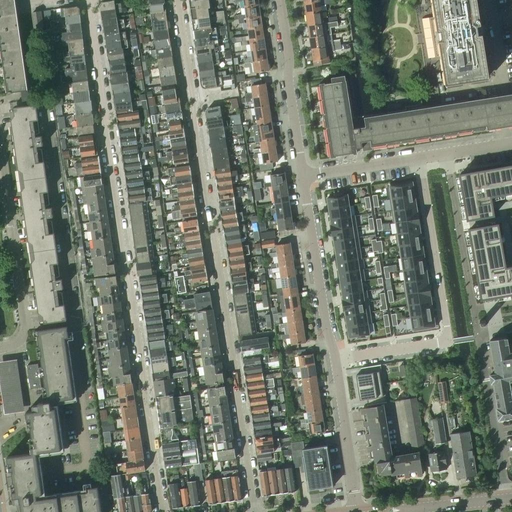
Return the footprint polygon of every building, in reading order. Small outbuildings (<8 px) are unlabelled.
[(15,0),(0,0),(0,40),(7,93),(22,91),(23,101),(30,100),(28,90),(16,6),(15,0)] [(190,0),(188,0),(190,9),(200,8),(200,9),(208,8),(208,9),(210,8),(209,2),(215,1),(221,0),(190,0)] [(429,18),(421,19),(428,59),(435,57),(441,56),(446,85),(447,85),(447,89),(462,86),(461,83),(461,82),(470,81),(471,85),(486,82),(485,79),(486,79),(489,78),(482,34),(479,35),(477,26),(478,26),(481,25),(476,0),(432,0),(435,17),(429,18)] [(100,6),(100,11),(121,8),(121,4),(114,5),(114,1),(102,3),(99,6),(100,6)] [(320,1),(304,3),(306,15),(322,13),(321,6),(320,1)] [(165,3),(150,5),(151,14),(166,12),(165,3)] [(246,15),(235,16),(236,20),(244,19),(246,19),(261,17),(259,6),(245,8),(246,15)] [(61,11),(57,12),(57,18),(62,17),(80,15),(80,9),(77,7),(61,9),(61,11)] [(121,8),(100,11),(102,19),(116,17),(116,13),(122,12),(127,12),(126,7),(121,8)] [(200,8),(190,9),(191,20),(202,19),(209,18),(208,9),(208,8),(200,9),(200,8)] [(41,12),(32,13),(34,28),(43,27),(41,12)] [(166,12),(151,14),(152,23),(167,21),(166,12)] [(322,13),(306,15),(308,27),(323,24),(330,23),(337,22),(336,17),(323,19),(322,13)] [(66,21),(60,21),(60,24),(60,25),(60,26),(81,23),(80,15),(62,17),(66,17),(66,21)] [(202,19),(191,20),(193,32),(215,29),(215,28),(211,29),(210,23),(224,21),(224,16),(216,18),(216,17),(209,18),(202,19)] [(116,17),(102,19),(103,27),(124,24),(123,19),(117,21),(116,17)] [(261,17),(246,19),(248,30),(262,27),(261,17)] [(167,21),(152,23),(154,32),(169,30),(167,21)] [(81,23),(60,26),(61,30),(67,29),(67,32),(67,33),(82,30),(81,23)] [(124,24),(103,27),(104,35),(119,33),(118,29),(124,28),(124,24)] [(323,24),(308,27),(309,38),(325,36),(323,24)] [(262,27),(248,30),(250,40),(264,38),(262,27)] [(215,29),(193,32),(194,40),(217,36),(215,29)] [(67,32),(61,33),(62,37),(62,42),(83,39),(82,30),(67,33),(67,32)] [(169,30),(154,32),(155,41),(170,39),(169,30)] [(119,33),(104,35),(105,43),(126,40),(125,35),(125,32),(119,33)] [(325,36),(309,38),(311,50),(327,47),(333,46),(340,45),(340,40),(332,41),(331,35),(325,36)] [(217,36),(194,40),(195,48),(218,44),(217,36)] [(264,38),(250,40),(251,51),(266,49),(264,38)] [(83,39),(62,42),(63,46),(69,45),(69,49),(84,46),(83,39)] [(170,39),(155,41),(156,50),(172,48),(170,39)] [(126,40),(105,43),(106,51),(121,49),(122,49),(122,48),(127,48),(127,44),(126,40)] [(218,44),(195,48),(196,56),(219,52),(218,44)] [(70,52),(63,53),(64,58),(85,54),(84,46),(69,49),(70,52)] [(327,47),(311,50),(313,62),(314,66),(330,63),(327,47)] [(156,50),(152,51),(154,60),(158,59),(173,57),(172,48),(156,50)] [(121,49),(106,51),(108,61),(124,59),(122,49),(121,49)] [(250,58),(245,59),(245,63),(250,63),(253,62),(267,60),(266,49),(251,51),(252,58),(250,58)] [(219,52),(196,56),(197,64),(218,60),(217,56),(217,53),(219,53),(219,52)] [(85,54),(64,58),(64,62),(71,61),(71,65),(86,62),(85,54)] [(173,57),(158,59),(159,68),(174,66),(173,57)] [(124,59),(108,61),(109,71),(125,69),(124,59)] [(218,60),(197,64),(198,72),(213,69),(212,66),(218,65),(218,60)] [(250,63),(245,63),(246,68),(250,67),(251,74),(269,71),(267,60),(253,62),(250,63)] [(71,68),(65,69),(66,73),(87,70),(86,62),(71,65),(71,68)] [(174,66),(159,68),(160,77),(176,75),(174,66)] [(125,69),(109,71),(110,75),(111,85),(128,82),(127,72),(126,73),(125,69)] [(213,69),(198,72),(199,79),(220,76),(219,72),(213,73),(213,69)] [(87,70),(66,73),(66,78),(72,77),(73,81),(88,79),(87,70)] [(176,75),(160,77),(162,86),(177,84),(176,75)] [(220,76),(199,79),(200,87),(203,89),(221,86),(221,82),(231,80),(230,75),(220,77),(220,76)] [(250,94),(245,94),(246,99),(251,98),(253,97),(268,95),(266,84),(262,84),(261,85),(261,79),(254,80),(254,86),(252,86),(253,93),(250,94)] [(88,80),(72,83),(73,93),(89,91),(88,80)] [(318,86),(329,158),(354,154),(342,80),(334,81),(334,83),(318,86)] [(128,82),(111,85),(113,95),(129,92),(128,82)] [(177,84),(162,86),(163,95),(178,93),(177,84)] [(89,91),(73,93),(75,103),(91,101),(89,91)] [(129,92),(113,95),(114,104),(131,102),(129,92)] [(163,95),(161,96),(162,105),(165,104),(180,102),(178,93),(163,95)] [(251,98),(246,99),(246,103),(254,101),(255,108),(269,106),(268,95),(253,97),(251,98)] [(511,98),(506,99),(368,121),(369,127),(353,129),(356,149),(363,148),(362,145),(371,143),(372,148),(487,130),(487,131),(511,127),(511,126),(511,98)] [(91,101),(75,103),(76,115),(92,113),(91,101)] [(131,102),(114,104),(116,114),(132,112),(131,102)] [(162,105),(161,105),(162,114),(166,113),(182,111),(180,102),(165,104),(162,105)] [(36,135),(40,133),(38,121),(36,105),(14,108),(14,111),(10,111),(11,119),(12,126),(10,127),(11,134),(13,134),(16,155),(15,156),(16,163),(17,163),(18,170),(19,170),(22,191),(21,191),(22,198),(21,198),(22,206),(23,206),(26,227),(25,227),(26,235),(28,235),(29,242),(32,262),(31,262),(32,269),(31,270),(32,277),(34,277),(37,298),(35,299),(36,306),(38,306),(39,313),(40,322),(44,321),(44,324),(67,320),(64,305),(62,292),(58,292),(58,290),(63,289),(62,279),(56,280),(56,278),(60,276),(52,221),(48,220),(47,218),(53,217),(52,208),(46,209),(46,206),(50,205),(42,149),(38,149),(37,147),(43,146),(42,136),(36,137),(36,135)] [(256,116),(252,116),(254,126),(258,125),(272,123),(269,106),(255,108),(256,116)] [(204,112),(205,120),(221,117),(219,107),(207,109),(204,112)] [(132,112),(116,114),(117,122),(139,119),(138,111),(132,112)] [(182,111),(166,113),(168,122),(183,120),(182,111)] [(92,113),(76,115),(78,127),(94,125),(92,113)] [(205,120),(207,130),(222,127),(221,117),(205,120)] [(139,119),(117,122),(118,130),(134,128),(140,127),(139,119)] [(183,120),(168,122),(169,131),(185,129),(183,120)] [(258,125),(254,126),(255,136),(256,143),(260,142),(274,140),(272,123),(258,125)] [(94,125),(78,127),(79,137),(95,135),(94,125)] [(134,128),(118,130),(119,139),(142,135),(140,127),(134,128)] [(207,130),(209,140),(224,138),(222,127),(207,130)] [(170,135),(164,136),(165,140),(186,137),(185,129),(169,131),(170,135)] [(95,135),(79,137),(80,147),(96,144),(95,135)] [(142,135),(119,139),(121,147),(143,144),(142,135)] [(165,140),(159,141),(159,145),(165,144),(171,143),(172,147),(187,145),(186,137),(165,140)] [(209,140),(211,150),(226,148),(224,138),(209,140)] [(274,140),(260,142),(262,153),(276,151),(274,140)] [(96,144),(80,147),(82,157),(98,155),(96,144)] [(143,144),(121,147),(122,155),(139,153),(153,151),(153,146),(143,148),(143,144)] [(173,152),(166,153),(167,157),(188,153),(187,145),(172,147),(173,152)] [(226,148),(211,150),(212,160),(227,158),(226,148)] [(259,153),(254,154),(255,158),(263,157),(264,164),(260,165),(260,171),(273,169),(272,163),(278,162),(276,151),(262,153),(259,153)] [(139,153),(122,155),(123,164),(140,161),(139,153)] [(188,153),(167,157),(168,161),(174,160),(174,164),(175,164),(176,168),(190,166),(190,162),(188,153)] [(82,163),(76,164),(76,168),(100,165),(99,156),(82,159),(82,163)] [(227,158),(212,160),(214,170),(229,168),(227,158)] [(140,161),(123,164),(124,172),(141,169),(141,166),(147,165),(146,161),(140,161)] [(100,165),(76,168),(78,176),(101,173),(100,165)] [(511,165),(459,175),(467,220),(494,216),(493,214),(490,197),(511,192),(511,165)] [(175,168),(169,169),(170,173),(170,177),(192,174),(190,166),(176,168),(175,168)] [(229,168),(214,170),(215,179),(236,176),(235,171),(229,172),(229,168)] [(141,169),(124,172),(124,173),(125,178),(125,179),(148,176),(148,172),(142,173),(141,169)] [(272,182),(264,184),(265,188),(272,187),(287,184),(285,173),(271,175),(272,182)] [(192,174),(170,177),(172,186),(178,185),(193,182),(192,174)] [(80,178),(82,187),(103,184),(102,175),(80,178)] [(148,176),(125,179),(126,187),(144,185),(143,181),(149,180),(148,176)] [(236,176),(215,179),(216,187),(231,185),(231,182),(237,181),(236,176)] [(178,188),(172,189),(173,194),(194,191),(193,182),(178,185),(178,188)] [(399,185),(388,186),(390,199),(414,195),(412,183),(407,183),(407,182),(399,183),(399,185)] [(82,187),(83,196),(105,193),(103,184),(82,187)] [(287,184),(272,187),(275,203),(289,201),(287,184)] [(144,185),(126,187),(127,195),(151,192),(150,188),(144,189),(144,185)] [(231,185),(216,187),(217,195),(243,192),(242,187),(238,188),(232,189),(231,185)] [(194,191),(173,194),(174,199),(180,198),(180,201),(195,199),(194,191)] [(151,192),(127,195),(128,203),(129,204),(146,202),(145,197),(151,196),(151,192)] [(243,192),(217,195),(218,204),(219,208),(234,206),(234,202),(233,198),(239,197),(243,197),(243,192)] [(84,205),(88,204),(106,202),(105,193),(83,196),(84,205)] [(335,197),(327,198),(329,209),(349,206),(347,195),(343,195),(343,194),(335,195),(335,197)] [(414,195),(390,199),(391,211),(416,207),(414,195)] [(181,205),(175,206),(175,210),(197,207),(195,199),(180,201),(181,205)] [(146,202),(129,204),(130,214),(147,212),(146,201),(146,202)] [(276,209),(271,210),(272,216),(277,215),(278,220),(292,218),(289,201),(275,203),(276,209)] [(85,214),(89,213),(107,211),(106,202),(88,204),(84,205),(85,214)] [(234,206),(219,208),(220,212),(221,220),(242,217),(242,213),(236,214),(234,206)] [(349,206),(329,209),(331,220),(350,217),(350,216),(349,206)] [(176,211),(172,211),(174,219),(177,219),(183,218),(183,222),(198,219),(197,216),(198,216),(197,207),(175,210),(176,211)] [(416,207),(391,211),(393,223),(396,223),(396,222),(419,219),(418,211),(417,212),(416,207)] [(89,213),(91,222),(108,219),(107,211),(89,213)] [(147,212),(130,214),(132,224),(149,222),(147,212)] [(331,224),(330,224),(331,231),(357,227),(355,215),(350,216),(350,217),(331,220),(331,224)] [(242,217),(221,220),(223,229),(238,226),(237,222),(243,221),(242,217)] [(278,220),(270,221),(271,226),(278,224),(279,232),(294,229),(292,218),(278,220)] [(88,231),(92,231),(110,228),(108,219),(91,222),(87,223),(88,231)] [(180,228),(176,228),(176,233),(185,231),(185,233),(200,230),(198,219),(183,222),(179,222),(180,228)] [(419,219),(396,222),(396,223),(397,234),(420,231),(419,226),(420,226),(419,219)] [(149,222),(132,224),(133,235),(150,232),(149,222)] [(498,224),(469,229),(469,230),(481,300),(511,294),(511,266),(503,269),(496,232),(499,232),(498,226),(498,224)] [(238,226),(223,229),(224,237),(245,233),(244,229),(244,225),(238,226)] [(357,227),(331,231),(332,237),(333,236),(334,241),(359,237),(357,227)] [(92,231),(93,240),(111,237),(110,228),(92,231)] [(186,237),(180,237),(181,242),(202,239),(200,230),(185,233),(186,237)] [(274,231),(261,233),(262,239),(275,237),(274,231)] [(397,234),(395,234),(397,247),(399,246),(421,242),(420,231),(397,234)] [(150,232),(133,235),(134,245),(152,242),(150,232)] [(245,233),(224,237),(225,245),(241,243),(240,239),(246,238),(245,233)] [(93,240),(95,249),(112,246),(111,237),(93,240)] [(359,237),(334,241),(336,252),(360,248),(359,237)] [(202,239),(181,242),(181,247),(187,246),(188,250),(203,247),(202,239)] [(152,242),(134,245),(136,255),(153,252),(152,242)] [(421,242),(399,246),(401,258),(423,254),(421,242)] [(241,243),(225,245),(227,253),(248,250),(247,246),(241,247),(241,243)] [(277,253),(270,254),(270,258),(276,257),(278,257),(292,254),(291,243),(276,245),(277,253)] [(91,249),(92,258),(114,255),(112,246),(95,249),(91,249)] [(188,253),(182,254),(183,259),(204,255),(203,247),(188,250),(188,253)] [(360,248),(336,252),(337,263),(357,259),(357,260),(362,259),(360,248)] [(248,250),(227,253),(228,262),(243,260),(243,256),(249,255),(248,250)] [(153,252),(136,255),(137,265),(154,262),(153,252)] [(279,263),(271,265),(272,269),(294,265),(292,254),(278,257),(279,263)] [(423,254),(401,258),(403,270),(425,266),(423,254)] [(92,258),(93,267),(115,264),(114,255),(92,258)] [(204,255),(183,259),(184,263),(190,262),(190,266),(206,264),(204,255)] [(357,259),(337,263),(339,273),(359,270),(357,260),(357,259)] [(243,260),(228,262),(229,270),(251,267),(250,263),(244,264),(243,260)] [(154,262),(137,265),(138,275),(156,273),(154,262)] [(115,264),(93,267),(95,276),(116,273),(115,264)] [(191,270),(185,271),(186,275),(207,272),(206,264),(190,266),(191,270)] [(294,265),(272,269),(273,273),(280,272),(281,278),(296,276),(294,265)] [(425,266),(403,270),(405,281),(405,282),(427,278),(425,266)] [(251,267),(229,270),(230,278),(246,276),(245,272),(251,271),(251,267)] [(359,270),(339,273),(341,284),(361,281),(365,281),(364,269),(359,270)] [(207,272),(186,275),(187,280),(192,279),(193,283),(208,280),(207,272)] [(156,275),(139,278),(140,286),(165,282),(164,278),(157,279),(156,275)] [(117,276),(95,279),(96,288),(100,287),(118,285),(117,276)] [(184,276),(175,277),(178,294),(186,292),(184,276)] [(246,276),(230,278),(231,286),(253,283),(252,279),(246,280),(246,276)] [(283,288),(275,289),(276,297),(280,296),(284,295),(298,293),(296,276),(281,278),(283,288)] [(405,281),(403,282),(405,294),(430,290),(429,283),(428,283),(427,278),(405,282),(405,281)] [(361,281),(341,284),(342,295),(362,292),(362,291),(361,281)] [(165,282),(140,286),(141,294),(158,291),(158,287),(165,286),(165,282)] [(253,283),(231,286),(233,295),(250,292),(254,292),(253,283)] [(118,285),(100,287),(102,296),(119,294),(118,285)] [(343,299),(342,300),(343,306),(369,301),(367,290),(362,291),(362,292),(342,295),(343,299)] [(430,290),(405,294),(406,306),(409,306),(409,305),(431,302),(430,297),(431,297),(430,290)] [(158,291),(141,294),(142,301),(167,298),(166,294),(159,295),(158,291)] [(179,305),(185,305),(212,300),(210,292),(194,294),(195,298),(184,300),(181,297),(178,298),(179,305)] [(250,292),(233,295),(234,306),(251,303),(250,292)] [(285,301),(281,301),(283,313),(287,312),(301,310),(298,293),(284,295),(285,301)] [(102,296),(98,297),(99,306),(103,305),(121,303),(119,294),(102,296)] [(167,298),(142,301),(143,309),(161,307),(160,303),(168,302),(167,302),(167,298)] [(212,300),(185,305),(186,309),(196,307),(197,311),(213,309),(212,300)] [(369,301),(343,306),(344,312),(345,311),(346,316),(370,312),(369,301)] [(431,302),(409,305),(409,306),(411,317),(433,314),(431,302)] [(121,303),(103,305),(104,314),(122,312),(121,303)] [(251,303),(234,306),(236,316),(253,313),(251,303)] [(161,307),(143,309),(145,317),(169,314),(169,310),(161,311),(161,307)] [(213,309),(195,312),(197,321),(215,319),(213,309)] [(283,313),(273,314),(274,325),(280,324),(279,317),(287,316),(288,323),(303,321),(301,310),(287,312),(283,313)] [(104,314),(100,315),(101,324),(105,323),(123,321),(122,312),(104,314)] [(370,312),(346,316),(347,327),(367,324),(372,323),(370,312)] [(253,313),(236,316),(237,326),(254,323),(253,313)] [(169,314),(145,317),(146,325),(163,323),(162,319),(170,318),(169,314)] [(433,314),(411,317),(413,330),(422,328),(422,330),(430,328),(430,327),(435,326),(433,314)] [(215,319),(197,321),(198,331),(216,328),(215,319)] [(105,323),(101,324),(103,332),(107,332),(124,330),(123,321),(105,323)] [(286,323),(280,324),(280,328),(284,327),(284,328),(285,335),(290,334),(304,332),(303,321),(288,323),(286,323)] [(163,323),(146,325),(147,333),(172,330),(172,325),(163,326),(163,323)] [(254,323),(237,326),(239,336),(256,334),(254,323)] [(367,324),(347,327),(349,338),(357,337),(357,338),(365,337),(365,335),(369,335),(367,324)] [(33,406),(33,411),(26,412),(28,428),(31,427),(33,438),(30,438),(32,453),(7,457),(10,472),(12,471),(14,482),(11,483),(14,504),(21,503),(22,511),(101,511),(98,487),(87,488),(87,492),(31,500),(31,496),(43,494),(37,453),(62,449),(56,408),(52,409),(51,402),(74,399),(65,338),(69,337),(67,326),(34,331),(35,336),(38,336),(39,347),(37,347),(38,356),(41,356),(42,367),(39,367),(41,377),(44,376),(45,387),(42,388),(44,402),(38,403),(39,405),(33,406)] [(216,328),(198,331),(200,340),(217,337),(216,328)] [(124,330),(107,332),(108,341),(126,339),(124,330)] [(172,330),(147,333),(148,341),(164,339),(165,339),(164,335),(173,334),(172,330)] [(285,335),(281,335),(282,339),(291,338),(292,345),(306,343),(304,332),(290,334),(285,335)] [(217,337),(200,340),(201,349),(219,346),(217,337)] [(267,337),(240,341),(241,352),(242,359),(263,356),(262,349),(269,348),(267,337)] [(490,340),(494,369),(491,370),(492,375),(490,375),(491,384),(494,384),(498,409),(496,409),(498,421),(511,418),(511,402),(509,383),(508,382),(511,381),(511,343),(508,344),(507,339),(506,338),(491,340),(490,340)] [(108,341),(104,341),(105,350),(109,350),(127,348),(126,339),(108,341)] [(164,339),(148,341),(149,349),(170,346),(173,345),(173,341),(170,342),(165,343),(164,339)] [(170,346),(149,349),(150,357),(166,355),(166,351),(179,349),(178,345),(173,345),(170,346)] [(219,346),(201,349),(202,358),(220,355),(219,346)] [(127,348),(109,350),(111,359),(128,357),(127,348)] [(313,354),(299,356),(300,367),(315,365),(313,354)] [(166,355),(150,357),(151,365),(173,362),(176,361),(175,357),(172,358),(167,358),(166,355)] [(220,355),(202,358),(204,366),(222,364),(220,355)] [(242,359),(243,367),(270,363),(268,355),(263,356),(242,359)] [(111,359),(107,359),(108,368),(112,368),(130,365),(128,357),(111,359)] [(17,359),(0,361),(0,383),(5,414),(26,411),(17,359)] [(173,362),(151,365),(153,373),(169,370),(168,367),(173,366),(176,365),(176,361),(173,362)] [(270,363),(243,367),(245,375),(262,372),(262,368),(268,367),(278,366),(277,362),(270,363)] [(27,365),(30,389),(41,388),(38,364),(27,365)] [(222,364),(204,366),(205,375),(223,373),(222,364)] [(112,368),(108,368),(109,377),(113,376),(131,374),(130,365),(112,368)] [(298,368),(293,369),(293,373),(301,372),(302,378),(316,376),(315,365),(300,367),(298,368)] [(365,374),(356,375),(358,388),(384,384),(381,365),(361,368),(364,368),(365,374)] [(169,370),(153,373),(154,381),(175,378),(176,378),(188,376),(187,372),(174,373),(169,374),(169,370)] [(262,372),(245,375),(246,383),(269,379),(273,379),(280,377),(279,373),(269,375),(263,376),(262,372)] [(223,373),(205,375),(207,385),(208,384),(208,386),(223,384),(223,382),(224,382),(223,373)] [(131,374),(113,376),(114,386),(132,383),(131,374)] [(304,390),(300,390),(301,396),(319,393),(316,376),(302,378),(304,390)] [(175,378),(154,381),(155,388),(175,385),(174,378),(176,378),(175,378)] [(269,379),(246,383),(247,391),(270,387),(271,387),(274,386),(273,379),(269,379)] [(118,386),(119,397),(134,395),(132,384),(118,386)] [(208,394),(205,394),(206,398),(209,398),(226,395),(225,386),(224,386),(223,384),(208,386),(209,388),(207,389),(208,394)] [(384,384),(358,388),(360,400),(369,399),(370,404),(367,405),(367,406),(387,402),(384,384)] [(175,385),(155,388),(156,397),(173,394),(176,394),(175,385)] [(270,387),(247,391),(249,399),(274,395),(274,393),(273,390),(272,390),(271,387),(270,387)] [(319,393),(301,396),(302,405),(306,405),(307,412),(322,410),(319,393)] [(173,394),(156,397),(156,400),(160,428),(171,427),(177,426),(181,425),(186,425),(194,423),(190,395),(174,397),(173,394)] [(119,397),(121,408),(136,406),(134,395),(119,397)] [(226,395),(209,398),(210,407),(228,404),(226,395)] [(274,395),(249,399),(250,407),(267,404),(267,400),(273,399),(273,397),(274,397),(274,395)] [(228,404),(210,407),(212,416),(229,413),(228,404)] [(267,404),(250,407),(251,415),(277,411),(277,406),(268,407),(267,404)] [(121,408),(123,419),(137,416),(136,406),(121,408)] [(376,472),(377,477),(383,476),(383,475),(396,472),(397,477),(405,476),(405,477),(410,477),(409,475),(418,474),(418,475),(422,474),(419,455),(389,460),(386,444),(380,406),(362,409),(369,448),(371,459),(377,458),(378,462),(376,462),(378,471),(376,472)] [(308,419),(301,420),(301,424),(323,421),(322,410),(307,412),(308,419)] [(418,410),(406,412),(412,449),(424,447),(418,410)] [(277,411),(251,415),(252,422),(270,420),(269,417),(279,415),(278,411),(277,411)] [(229,413),(212,416),(213,424),(231,422),(229,413)] [(123,419),(124,429),(139,427),(137,416),(123,419)] [(442,418),(432,419),(436,444),(440,444),(446,442),(442,418)] [(270,420),(252,422),(253,431),(279,427),(287,426),(286,422),(276,423),(270,424),(270,420)] [(323,421),(301,424),(302,428),(307,428),(310,428),(311,434),(325,432),(323,421)] [(231,422),(213,424),(214,433),(232,431),(231,422)] [(124,429),(126,440),(141,438),(139,427),(124,429)] [(279,427),(253,431),(254,438),(271,436),(272,436),(278,435),(277,431),(277,429),(279,429),(279,427)] [(172,431),(160,433),(162,444),(178,442),(179,442),(178,439),(171,440),(171,438),(171,437),(172,435),(172,434),(172,431)] [(232,431),(214,433),(216,442),(233,439),(232,431)] [(453,448),(457,477),(476,475),(472,448),(469,432),(450,435),(453,448)] [(271,436),(254,438),(255,446),(290,441),(289,438),(282,439),(281,438),(278,438),(278,435),(272,436),(271,436)] [(126,440),(128,451),(142,449),(141,438),(126,440)] [(179,442),(178,442),(180,450),(181,458),(182,466),(199,464),(197,448),(196,439),(179,442)] [(233,439),(216,442),(217,451),(235,448),(233,439)] [(290,441),(255,446),(255,448),(256,454),(274,451),(273,448),(280,447),(291,445),(290,441)] [(178,442),(162,444),(163,453),(180,450),(178,442)] [(301,473),(306,472),(309,490),(333,486),(327,446),(304,449),(303,442),(291,443),(295,467),(301,467),(301,473)] [(437,452),(429,454),(432,471),(446,469),(445,464),(447,464),(445,453),(444,454),(443,451),(441,452),(440,444),(436,444),(437,452)] [(235,448),(217,451),(218,460),(236,458),(235,448)] [(128,451),(129,462),(144,460),(142,449),(128,451)] [(180,450),(163,453),(164,460),(181,458),(180,450)] [(181,458),(164,460),(165,468),(182,466),(181,458)] [(116,464),(118,475),(121,475),(146,471),(144,460),(129,462),(116,464)] [(286,467),(284,467),(288,493),(296,491),(292,468),(292,465),(286,466),(286,467)] [(267,469),(267,471),(271,495),(279,494),(276,470),(275,467),(267,468),(267,469)] [(282,469),(276,470),(279,494),(288,493),(284,467),(282,467),(282,469)] [(238,470),(230,471),(231,475),(235,500),(243,499),(238,470)] [(230,471),(222,472),(223,478),(226,502),(235,500),(231,475),(230,471)] [(265,472),(259,472),(263,496),(271,495),(267,471),(265,472)] [(118,475),(111,476),(114,498),(117,498),(118,500),(117,500),(117,505),(118,505),(119,511),(127,511),(124,489),(121,475),(118,475)] [(175,484),(170,485),(173,508),(183,507),(179,479),(179,475),(174,475),(175,484)] [(216,479),(214,479),(218,503),(226,502),(223,478),(216,479)] [(183,479),(179,479),(183,507),(191,506),(188,488),(185,489),(184,481),(183,479)] [(212,479),(206,480),(209,504),(218,503),(214,479),(212,479)] [(196,481),(188,482),(188,488),(191,506),(201,505),(198,481),(196,481)] [(137,495),(133,496),(135,511),(143,511),(140,486),(135,487),(137,495)] [(144,486),(140,486),(143,511),(147,511),(152,511),(149,494),(145,494),(144,486)] [(128,488),(124,489),(127,511),(135,511),(133,496),(129,496),(128,488)]
